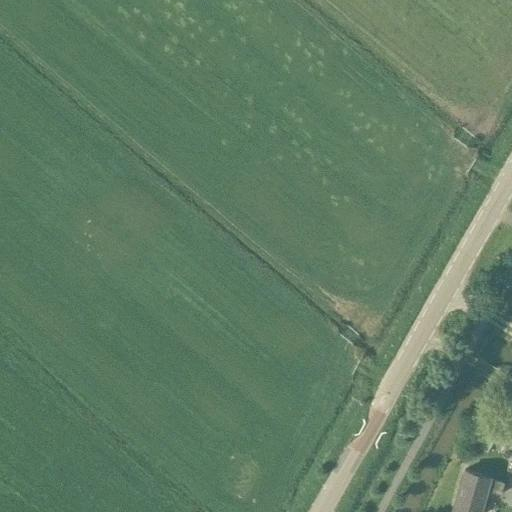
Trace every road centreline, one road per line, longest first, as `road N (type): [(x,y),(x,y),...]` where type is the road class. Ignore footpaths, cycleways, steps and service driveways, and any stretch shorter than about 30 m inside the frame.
road 1 (tertiary): [(320,511),(511,175)]
road 2 (unclassified): [(378,511),(511,275)]
